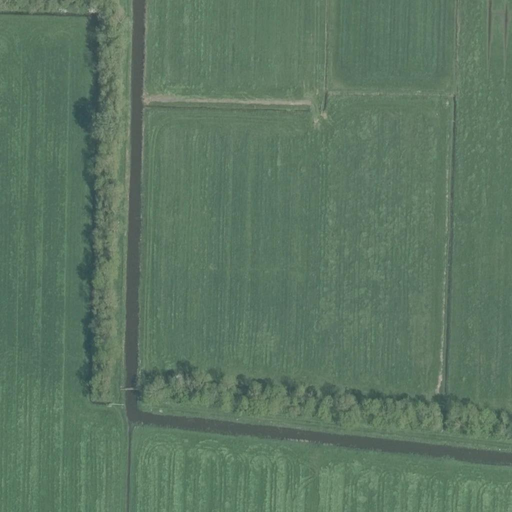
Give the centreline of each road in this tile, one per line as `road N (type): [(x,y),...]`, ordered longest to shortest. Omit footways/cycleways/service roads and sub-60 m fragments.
road 1 (track): [(114,415),(125,0)]
road 2 (track): [(511,445),(146,405),(145,369)]
